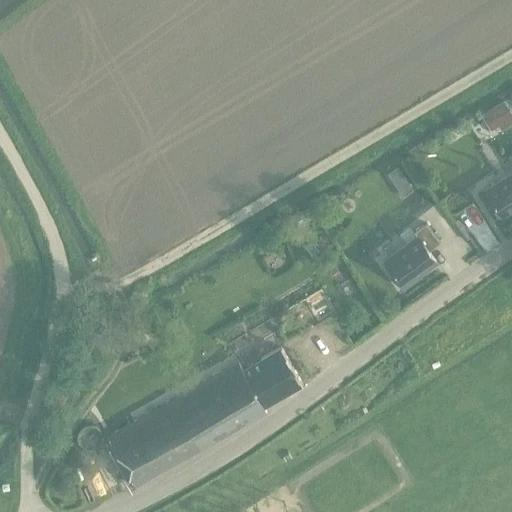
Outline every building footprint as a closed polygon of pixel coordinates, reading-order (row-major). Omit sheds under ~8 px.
[(511,112),(504,100),(489,110),(498,126),(511,117),(511,112)] [(511,174),(485,192),(501,217),(511,209),(511,174)] [(404,177),(394,184),(402,195),(412,188),(404,177)] [(418,237),(385,262),(402,286),(436,261),(428,251),(440,242),(425,223),(413,232),(418,237)] [(108,363),(117,325),(82,316),(68,380),(94,386),(100,361),(108,363)] [(106,437),(131,479),(134,484),(266,409),(264,405),(302,383),(280,346),(242,369),(238,361),(106,437)]
